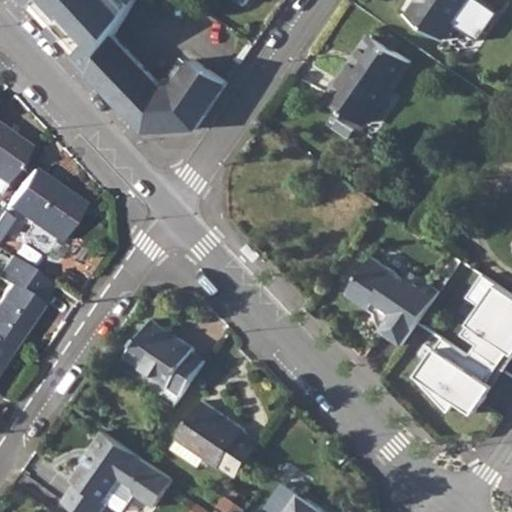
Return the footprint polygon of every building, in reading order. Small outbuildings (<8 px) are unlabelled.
[(42,0),(61,21),(54,27),(65,39),(72,33),(86,48),(79,54),(94,71),(135,5),(129,0),(42,0)] [(419,0),(410,13),(445,38),(470,0),(419,0)] [(169,89),(117,35),(94,71),(104,82),(149,129),(199,125),(230,80),(197,57),(174,90),(169,89)] [(353,61),(329,97),(365,122),(389,87),(392,89),(412,61),(375,35),(356,64),(353,61)] [(0,181),(0,182),(26,146),(0,127),(0,181)] [(29,167),(5,203),(57,238),(80,203),(55,186),(52,190),(42,183),(44,178),(29,167)] [(0,278),(6,284),(0,292),(0,345),(7,351),(23,327),(20,325),(35,304),(38,306),(52,285),(10,255),(0,270),(0,278)] [(386,326),(407,341),(443,289),(415,270),(409,279),(375,256),(351,292),(372,307),(378,299),(384,302),(382,307),(385,319),(389,321),(386,326)] [(473,349),(498,366),(511,345),(511,292),(484,273),(468,296),(482,305),(464,331),(478,341),(473,349)] [(164,393),(177,402),(208,359),(195,350),(197,347),(154,318),(127,356),(169,385),(164,393)] [(482,389),(498,366),(473,349),(471,352),(445,334),(417,373),(450,409),(457,398),(476,411),(488,394),(482,389)] [(221,464),(238,475),(262,441),(245,429),(246,426),(204,399),(171,446),(200,465),(205,457),(219,466),(221,464)] [(77,481),(64,499),(83,511),(100,511),(108,502),(104,499),(121,474),(133,482),(131,486),(133,492),(155,506),(174,477),(140,455),(104,430),(90,450),(95,453),(90,461),(86,459),(74,478),(77,481)] [(340,447),(333,454),(342,462),(348,456),(340,447)] [(327,511),(302,495),(290,511),(327,511)]
